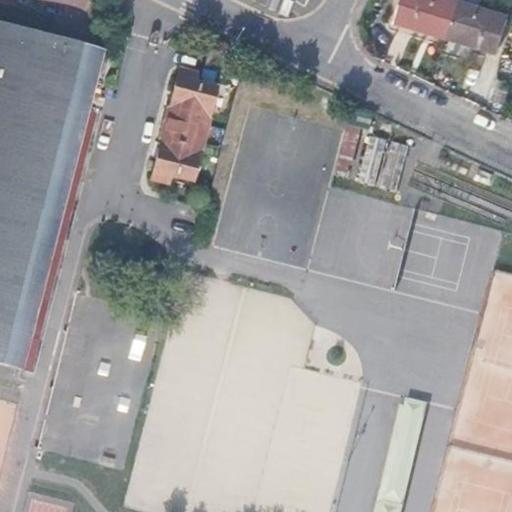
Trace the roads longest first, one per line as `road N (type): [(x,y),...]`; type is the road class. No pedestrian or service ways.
road 1 (residential): [(314,54),(511,146)]
road 2 (residential): [(197,0),(314,54)]
